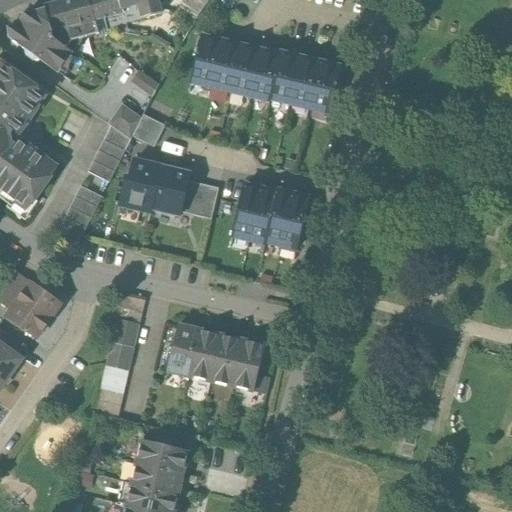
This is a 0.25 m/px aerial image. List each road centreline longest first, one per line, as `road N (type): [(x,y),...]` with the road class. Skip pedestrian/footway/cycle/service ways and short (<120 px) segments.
road 1 (residential): [(309,322),(89,273)]
road 2 (residential): [(266,511),(309,322)]
road 3 (residential): [(89,273),(74,334),(0,437)]
road 4 (residential): [(339,192),(178,148)]
road 5 (residential): [(339,192),(378,31)]
road 6 (residential): [(378,31),(283,8),(257,30),(224,23)]
road 7 (residential): [(309,322),(339,192)]
